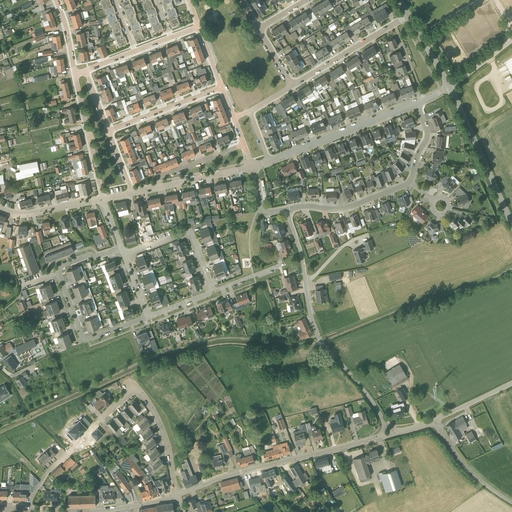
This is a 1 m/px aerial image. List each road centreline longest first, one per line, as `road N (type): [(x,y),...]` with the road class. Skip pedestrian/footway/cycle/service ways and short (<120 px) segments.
road 1 (residential): [(384,423),(319,337),(286,208)]
road 2 (unclassified): [(177,496),(382,436)]
road 3 (residential): [(121,249),(58,269),(83,342),(147,317)]
road 4 (residential): [(286,208),(346,207),(409,181),(427,135),(416,103)]
road 5 (residential): [(100,418),(136,386),(160,423),(177,496)]
road 6 (residential): [(268,160),(416,103)]
road 7 (unclassified): [(511,224),(449,86)]
road 8 (residential): [(213,291),(189,231),(124,256)]
road 9 (residential): [(108,131),(222,87)]
